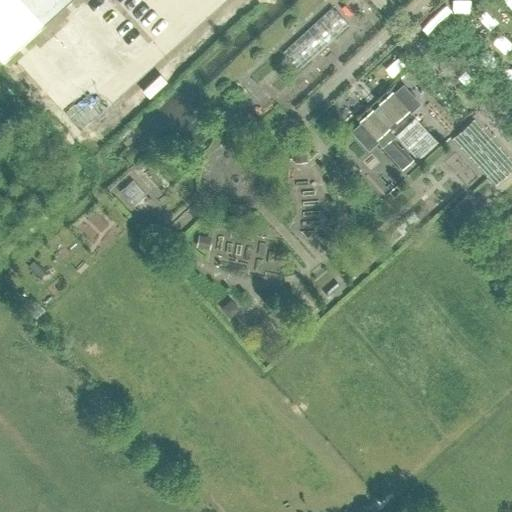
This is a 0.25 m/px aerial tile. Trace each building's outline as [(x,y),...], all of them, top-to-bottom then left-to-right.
[(0,0),(0,51),(3,55),(64,0),(0,0)] [(331,7),(281,52),(297,70),(347,25),(331,7)] [(360,123),(351,131),(367,149),(376,141),(381,147),(401,168),(411,159),(401,148),(392,138),(395,136),(416,159),(436,141),(408,111),(418,103),(401,85),(393,93),(391,91),(378,103),(379,103),(372,110),(371,109),(358,121),(360,123)] [(494,186),(511,169),(511,161),(474,119),(451,139),(494,186)] [(304,146),(293,146),(294,161),(305,161),(304,146)] [(197,235),(196,245),(209,247),(210,237),(197,235)]
